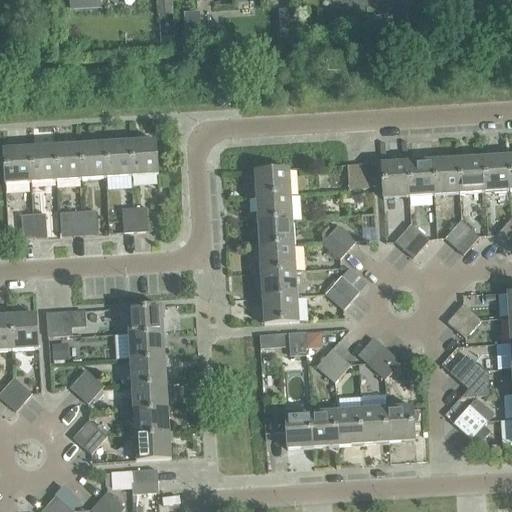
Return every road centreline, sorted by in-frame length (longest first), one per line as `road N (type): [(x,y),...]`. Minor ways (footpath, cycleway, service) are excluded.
road 1 (residential): [(0,271),(183,260),(201,240),(198,148),(216,134),(511,111)]
road 2 (residential): [(457,275),(382,282),(378,320),(392,330),(432,331)]
road 3 (residential): [(441,488),(432,331)]
road 4 (residential): [(0,445),(19,428),(44,431),(57,449),(54,470),(32,486),(7,477)]
road 5 (residential): [(308,496),(441,488)]
road 6 (residential): [(194,511),(193,503),(308,496)]
